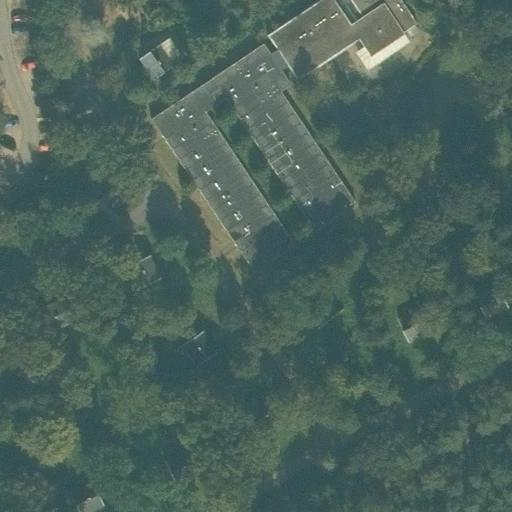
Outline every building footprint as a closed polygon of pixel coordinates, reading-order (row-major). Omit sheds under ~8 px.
[(402,34),(415,25),(398,0),(319,0),(266,36),(276,50),(269,55),(262,44),(211,78),(218,89),(208,96),(201,85),(150,119),(252,272),(293,245),(204,112),(225,99),(314,231),(354,204),(279,92),(289,85),(276,65),(283,60),(296,80),(356,40),(368,58),(403,36),(402,34)] [(137,61),(152,82),(173,66),(158,46),(137,61)] [(125,267),(136,290),(160,278),(149,256),(125,267)] [(475,296),(486,319),(508,309),(497,285),(475,296)] [(301,308),(315,329),(335,315),(321,294),(301,308)] [(38,308),(48,333),(71,324),(62,299),(38,308)] [(398,321),(409,344),(432,333),(420,310),(398,321)] [(179,347),(193,368),(216,353),(201,332),(179,347)] [(245,411),(256,435),(279,424),(268,400),(245,411)] [(163,463),(174,486),(197,475),(185,452),(163,463)] [(68,494),(76,511),(89,511),(101,506),(90,483),(68,494)]
